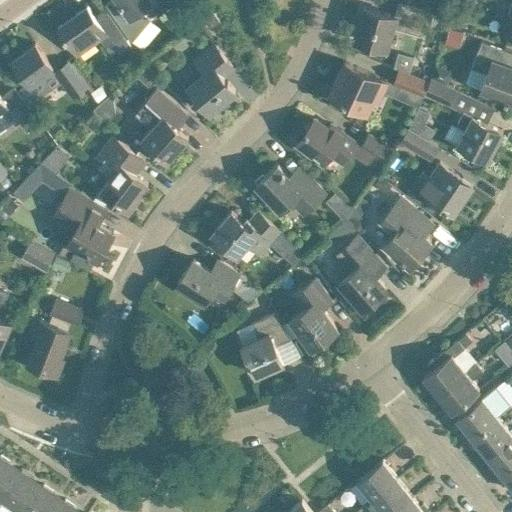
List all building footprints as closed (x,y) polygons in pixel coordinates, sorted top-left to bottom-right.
[(132,38),(150,17),(150,16),(171,1),(170,0),(119,0),(122,3),(118,6),(114,0),(109,0),(106,3),(132,40),(133,39),(132,38)] [(354,37),(373,43),(387,47),(393,26),(422,34),(429,8),(401,0),(398,0),(395,13),(382,10),(363,5),(354,37)] [(122,59),(135,50),(124,34),(106,9),(96,16),(88,4),(58,25),(64,34),(63,35),(66,39),(67,38),(78,54),(102,37),(108,45),(116,57),(122,59)] [(212,27),(221,20),(214,11),(204,18),(212,27)] [(457,39),(460,28),(449,25),(446,36),(457,39)] [(466,81),(481,87),(505,96),(504,98),(508,99),(509,97),(511,98),(511,64),(508,63),(511,52),(511,49),(482,39),(466,81)] [(40,95),(52,87),(63,79),(74,94),(86,86),(68,61),(57,70),(56,70),(48,58),(36,41),(13,58),(25,74),(30,81),(19,88),(26,97),(36,90),(39,94),(40,95)] [(214,43),(199,55),(195,59),(204,70),(188,83),(198,95),(210,110),(236,89),(223,74),(233,65),(214,43)] [(330,92),(348,101),(366,109),(374,95),(378,97),(387,79),(364,68),(346,59),(330,92)] [(147,62),(136,72),(147,82),(157,73),(147,62)] [(423,93),(429,81),(400,69),(394,83),(424,95),(424,93),(423,93)] [(423,93),(424,93),(447,103),(454,87),(431,77),(429,81),(423,93)] [(101,84),(93,90),(100,99),(108,93),(101,84)] [(0,118),(5,125),(18,116),(27,130),(41,121),(36,115),(31,107),(24,98),(26,97),(19,88),(18,89),(14,85),(2,95),(0,92),(0,118)] [(188,112),(179,104),(158,85),(135,111),(152,127),(144,136),(135,129),(128,137),(148,155),(154,148),(158,151),(168,159),(189,135),(177,124),(188,112)] [(26,97),(24,98),(31,107),(36,115),(44,110),(35,98),(39,94),(36,90),(26,97)] [(417,106),(408,125),(417,131),(423,120),(428,111),(417,106)] [(503,129),(485,120),(463,109),(456,123),(464,127),(457,141),(470,149),(478,152),(488,158),(503,129)] [(298,141),(314,152),(324,160),(331,152),(342,160),(357,140),(332,122),(329,126),(315,116),(298,141)] [(417,131),(408,125),(399,139),(429,157),(438,143),(417,131)] [(392,147),(370,132),(360,147),(382,162),(392,147)] [(149,162),(142,157),(114,135),(95,161),(112,174),(94,197),(105,204),(114,195),(119,199),(118,200),(122,203),(122,202),(129,207),(148,182),(139,174),(149,162)] [(478,152),(472,163),(481,169),(488,158),(478,152)] [(431,171),(420,187),(437,199),(454,210),(473,182),(456,171),(439,159),(431,171)] [(256,183),(270,197),(280,208),(290,199),(303,212),(326,191),(323,189),(310,174),(299,184),(278,162),(256,183)] [(381,175),(375,183),(386,191),(392,183),(381,175)] [(19,184),(13,190),(24,200),(32,191),(22,181),(19,184)] [(105,204),(94,197),(93,198),(70,184),(53,215),(75,228),(69,240),(81,247),(98,257),(114,229),(98,220),(106,205),(105,204)] [(428,218),(422,213),(401,194),(381,217),(394,229),(383,241),(404,259),(410,263),(431,239),(419,229),(428,218)] [(270,241),(293,261),(303,252),(282,228),(265,213),(258,208),(258,209),(261,212),(253,221),(247,216),(244,219),(232,208),(212,231),(227,244),(238,253),(248,242),(260,252),(270,241)] [(327,231),(337,243),(356,228),(345,216),(327,231)] [(386,265),(368,244),(358,233),(335,253),(350,269),(338,279),(350,292),(363,307),(387,286),(376,274),(386,265)] [(61,238),(55,249),(64,254),(70,243),(61,238)] [(47,245),(38,263),(47,268),(54,249),(47,245)] [(71,259),(56,253),(52,263),(68,268),(71,259)] [(193,257),(177,282),(204,300),(214,285),(227,293),(232,285),(250,300),(263,289),(241,271),(225,262),(219,257),(212,268),(193,257)] [(290,316),(300,329),(311,345),(337,327),(322,305),(332,299),(320,282),(316,276),(293,291),(304,306),(290,316)] [(0,343),(7,329),(11,319),(0,313),(0,310),(9,291),(0,286),(0,343)] [(83,307),(64,300),(57,297),(52,311),(53,311),(50,321),(40,317),(34,333),(38,334),(35,341),(28,359),(58,371),(64,355),(60,353),(70,329),(68,328),(72,319),(78,321),(83,307)] [(289,335),(275,309),(251,319),(258,335),(242,342),(256,373),(283,361),(275,341),(289,335)] [(196,327),(191,333),(198,339),(203,333),(196,327)] [(466,333),(459,338),(465,346),(471,342),(471,338),(466,333)] [(431,368),(424,374),(438,391),(476,360),(465,346),(459,338),(458,337),(427,362),(431,368)] [(511,345),(505,337),(495,346),(502,354),(511,346),(511,345)] [(212,340),(205,343),(209,351),(216,347),(212,340)] [(476,360),(438,391),(452,409),(467,397),(480,386),(472,377),(483,369),(476,360)] [(483,395),(457,415),(472,434),(498,414),(511,403),(496,385),(483,395)] [(511,431),(498,414),(472,434),(487,453),(511,433),(511,431)] [(511,465),(511,433),(487,453),(503,473),(511,465)] [(0,454),(0,491),(5,495),(23,469),(1,453),(0,454)] [(358,478),(373,497),(398,477),(383,457),(358,478)] [(511,465),(503,473),(511,484),(511,465)] [(5,495),(26,509),(44,483),(23,469),(5,495)] [(384,511),(391,511),(413,495),(398,477),(373,497),(384,511)] [(29,511),(56,511),(66,498),(44,483),(26,509),(29,511)] [(413,495),(391,511),(427,511),(430,510),(423,500),(420,503),(413,495)] [(86,511),(66,498),(56,511),(86,511)] [(313,511),(302,498),(285,511),(313,511)] [(335,511),(328,502),(320,508),(322,511),(335,511)]
